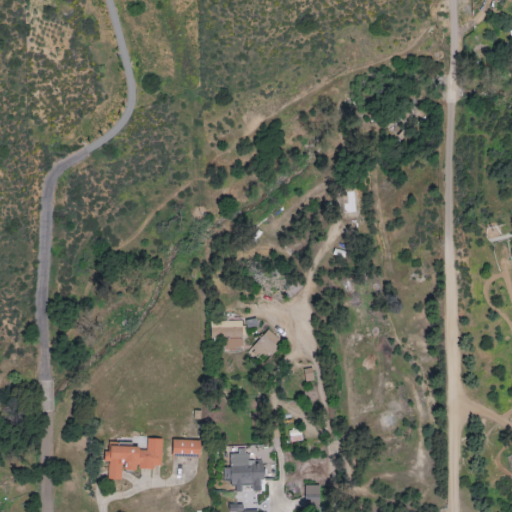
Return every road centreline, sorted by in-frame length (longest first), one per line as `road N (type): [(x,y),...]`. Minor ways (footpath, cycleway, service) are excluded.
road 1 (residential): [(460,511),(456,0)]
road 2 (residential): [(45,511),(34,332),(49,178)]
